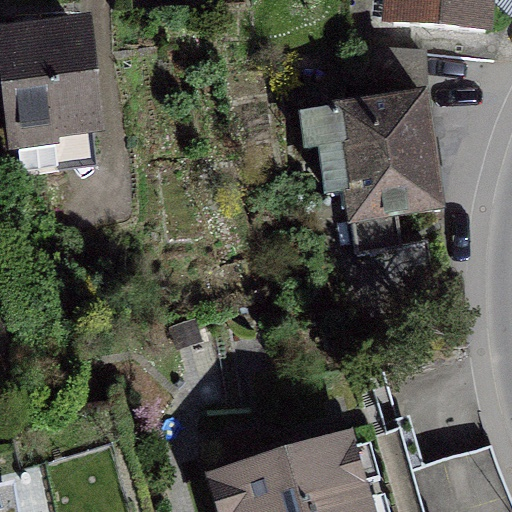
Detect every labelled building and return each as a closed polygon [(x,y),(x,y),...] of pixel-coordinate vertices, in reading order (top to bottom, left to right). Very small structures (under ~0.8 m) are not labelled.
[(486,0),(379,0),(376,33),(483,43),(486,0)] [(93,24),(0,34),(0,59),(12,162),(108,151),(93,24)] [(425,109),(318,125),(337,249),(443,234),(425,109)] [(222,511),(392,511),(369,428),(211,472),(222,511)] [(130,511),(114,448),(0,476),(0,511),(130,511)]
